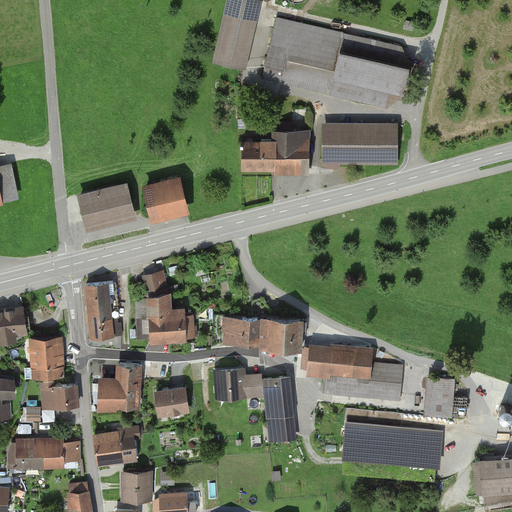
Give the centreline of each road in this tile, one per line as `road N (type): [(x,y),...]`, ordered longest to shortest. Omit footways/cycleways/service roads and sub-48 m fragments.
road 1 (primary): [(74,264),(511,151)]
road 2 (track): [(237,221),(254,277),(277,295),(420,365),(466,377),(490,425),(511,431)]
road 3 (unclassified): [(44,0),(74,264)]
road 4 (residential): [(80,347),(139,356),(285,356)]
road 5 (track): [(446,0),(417,112),(419,176)]
road 6 (residential): [(80,347),(98,511)]
